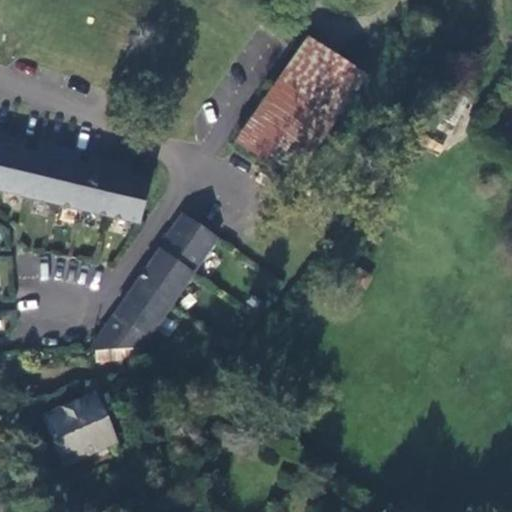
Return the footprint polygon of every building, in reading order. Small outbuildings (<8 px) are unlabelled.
[(367,76),(308,38),(236,141),(295,180),(367,76)] [(82,152),(41,143),(38,155),(26,152),(29,140),(0,133),(0,197),(139,228),(150,180),(132,176),(134,164),(92,154),(90,166),(80,164),(82,152)] [(142,349),(219,241),(183,216),(92,352),(98,352),(139,348),(142,349)] [(141,359),(142,349),(139,348),(98,352),(97,364),(141,359)] [(114,448),(92,401),(42,424),(64,471),(114,448)]
